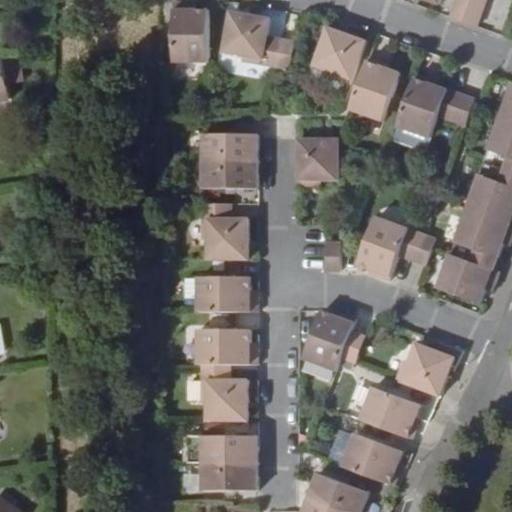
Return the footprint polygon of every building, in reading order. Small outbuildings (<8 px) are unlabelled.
[(173,0),(174,54),(209,54),(209,1),(198,0),(193,0),(173,0)] [(457,0),(453,13),(479,22),(486,0),(457,0)] [(243,54),(277,60),(283,32),(268,29),(271,12),(233,4),(225,45),(244,48),(243,54)] [(330,68),(352,75),(366,33),(328,19),(316,56),(332,63),(330,68)] [(283,32),(277,60),(293,63),(298,35),(283,32)] [(384,54),(370,49),(351,102),(384,113),(387,104),(393,88),(401,66),(389,62),(382,59),(384,54)] [(0,101),(11,99),(8,86),(4,61),(3,57),(0,57),(0,101)] [(4,61),(8,86),(20,84),(16,59),(4,61)] [(440,109),(449,82),(436,78),(430,75),(431,71),(418,66),(399,118),(433,130),(440,109)] [(440,109),(467,119),(477,92),(449,82),(440,109)] [(508,229),(511,230),(511,83),(486,155),(468,203),(452,248),(450,248),(438,283),(480,299),(485,283),(489,274),(494,276),(498,265),(495,264),(505,236),(508,229)] [(393,88),(387,104),(394,106),(399,91),(393,88)] [(202,125),(202,153),(258,153),(259,125),(202,125)] [(298,132),(299,177),(321,178),(321,171),(341,172),(341,140),(341,132),(298,132)] [(258,153),(202,153),(202,180),(258,180),(258,153)] [(231,196),(202,195),(202,231),(208,231),(207,251),(248,252),(248,211),(230,211),(231,196)] [(376,268),(391,274),(400,247),(409,222),(376,209),(359,255),(371,259),(378,262),(376,268)] [(409,222),(400,247),(428,257),(436,232),(428,229),(409,222)] [(327,264),(342,264),(342,236),(327,235),(327,264)] [(369,265),(376,268),(378,262),(371,259),(369,265)] [(197,269),(197,303),(258,304),(258,289),(249,288),(250,281),(250,269),(197,269)] [(491,285),(494,276),(489,274),(485,283),(491,285)] [(326,303),(323,303),(306,349),(339,362),(342,352),(353,325),(358,311),(343,305),(341,310),(335,307),(326,303)] [(197,321),(197,356),(202,356),(233,356),(258,357),(258,342),(250,342),(250,335),(250,323),(197,321)] [(342,352),(356,357),(367,331),(353,325),(342,352)] [(400,374),(442,389),(456,352),(418,338),(412,356),(407,354),(400,374)] [(208,393),(208,412),(246,412),(247,373),(233,373),(233,356),(202,356),(202,393),(208,393)] [(362,412),(415,432),(421,418),(416,415),(418,409),(422,396),(375,379),(362,412)] [(416,415),(421,418),(424,410),(418,409),(416,415)] [(345,460),(397,479),(403,465),(397,463),(400,456),(405,444),(357,426),(345,460)] [(203,427),(203,455),(258,455),(258,428),(203,427)] [(258,455),(203,455),(202,482),(258,483),(258,455)] [(397,463),(403,465),(406,459),(400,456),(397,463)] [(311,492),(362,511),(371,486),(320,467),(311,492)] [(361,511),(362,511),(311,492),(303,511),(361,511)] [(20,511),(0,498),(0,511),(20,511)]
